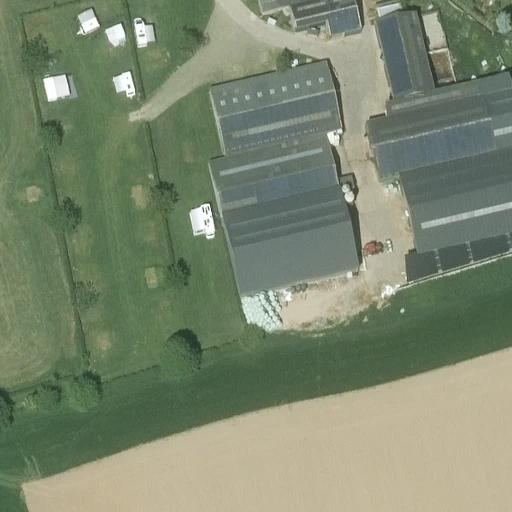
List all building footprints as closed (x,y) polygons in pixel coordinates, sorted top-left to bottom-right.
[(274,0),(278,13),(289,10),(295,36),(325,29),(329,42),(360,34),(352,0),(274,0)] [(415,18),(402,21),(400,9),(376,15),(378,27),(373,28),(391,106),(433,97),(415,18)] [(106,51),(124,48),(121,31),(103,35),(106,51)] [(207,166),(221,218),(337,190),(325,138),(341,134),(325,66),(208,93),(224,161),(207,166)] [(41,82),(46,102),(68,96),(63,76),(41,82)] [(511,91),(484,98),(365,124),(380,186),(399,181),(417,260),(511,238),(511,91)] [(355,272),(337,190),(221,218),(238,299),(355,272)] [(145,260),(147,279),(164,276),(162,258),(145,260)] [(92,329),(110,327),(109,307),(90,309),(92,329)] [(205,315),(211,335),(240,327),(234,307),(205,315)] [(159,348),(176,345),(174,327),(156,329),(159,348)]
